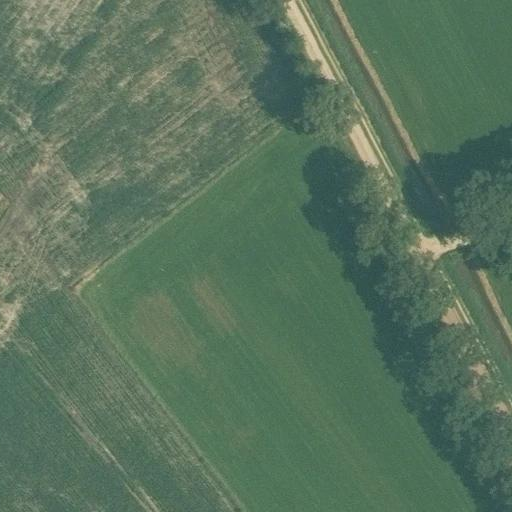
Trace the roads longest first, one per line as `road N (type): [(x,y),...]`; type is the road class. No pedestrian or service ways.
road 1 (track): [(282,0),(412,251)]
road 2 (track): [(412,251),(511,437)]
